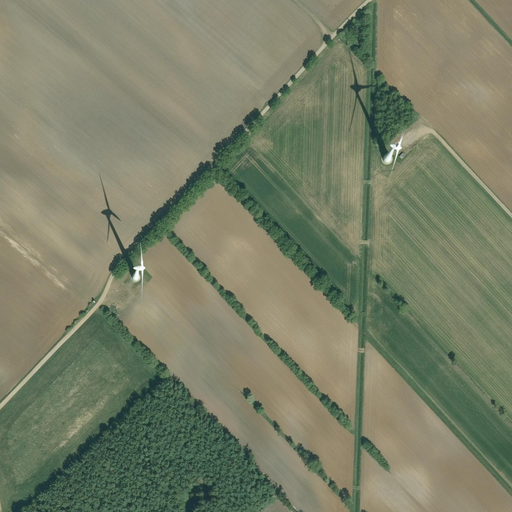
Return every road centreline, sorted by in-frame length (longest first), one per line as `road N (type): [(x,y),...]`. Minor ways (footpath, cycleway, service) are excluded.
road 1 (track): [(0,409),(99,305),(128,256),(371,0)]
road 2 (track): [(511,214),(429,128),(405,148)]
